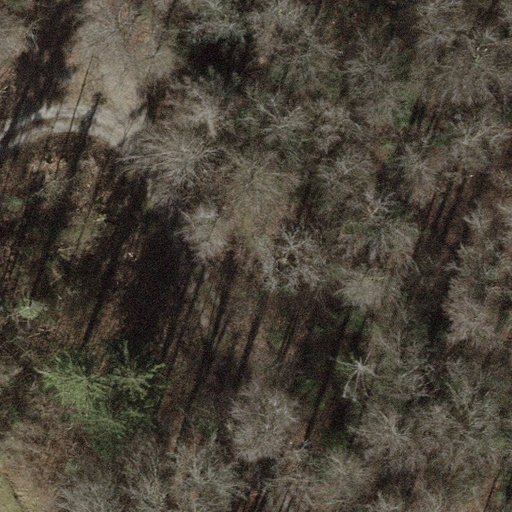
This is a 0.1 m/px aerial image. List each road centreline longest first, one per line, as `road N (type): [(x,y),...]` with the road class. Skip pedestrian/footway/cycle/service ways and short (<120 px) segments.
road 1 (track): [(259,511),(89,0)]
road 2 (track): [(511,296),(115,0)]
road 3 (track): [(210,365),(125,276),(0,245)]
